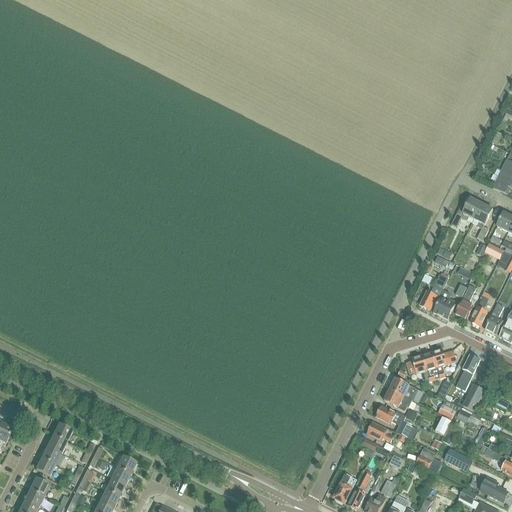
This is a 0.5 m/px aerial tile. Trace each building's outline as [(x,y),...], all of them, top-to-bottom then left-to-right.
[(494,140),(491,146),(497,149),(500,143),(494,140)] [(506,161),(500,173),(511,178),(511,157),(510,156),(507,162),(506,161)] [(475,180),(482,183),(485,177),(478,173),(475,180)] [(511,178),(500,173),(495,184),(496,184),(493,190),(501,194),(504,188),(511,191),(511,178)] [(482,206),(471,200),(466,210),(461,207),(457,215),(451,226),(457,229),(461,220),(467,223),(469,218),(474,221),(482,206)] [(485,227),(493,211),(482,206),(474,221),(479,224),(477,228),(482,230),(477,239),(483,242),(489,231),(483,228),(484,227),(485,227)] [(497,228),(508,234),(511,226),(511,218),(504,214),(497,228)] [(499,246),(501,242),(492,238),(490,242),(499,246)] [(483,258),(485,254),(489,246),(486,244),(484,247),(481,245),(476,255),(483,258)] [(490,245),(489,246),(485,254),(500,262),(500,261),(504,253),(505,252),(490,245)] [(443,258),(450,261),(453,255),(446,252),(443,251),(440,256),(443,258)] [(461,269),(458,275),(471,282),(474,276),(461,269)] [(442,274),(441,276),(440,276),(430,295),(427,293),(419,308),(430,313),(437,299),(439,300),(443,291),(449,280),(448,280),(449,278),(442,274)] [(426,277),(423,283),(429,286),(432,279),(426,277)] [(474,308),(469,306),(477,290),(470,287),(469,289),(468,289),(464,298),(462,302),(455,316),(466,322),(474,308)] [(462,299),(466,290),(461,287),(456,296),(462,299)] [(451,295),(443,291),(439,300),(441,301),(434,315),(448,322),(455,307),(457,304),(450,300),(451,297),(451,295)] [(483,298),(482,302),(481,302),(470,324),(480,329),(487,314),(483,312),(489,301),(491,297),(484,294),(482,298),(483,298)] [(498,305),(497,307),(496,307),(484,331),(496,337),(503,323),(498,320),(504,309),(498,305)] [(511,345),(511,342),(511,314),(506,326),(499,339),(511,345)] [(442,350),(432,354),(440,380),(445,379),(442,368),(457,363),(453,352),(444,355),(442,350)] [(440,380),(432,354),(421,357),(430,384),(440,380)] [(464,372),(456,389),(465,393),(469,385),(473,376),(480,362),(470,356),(462,371),(464,372)] [(430,384),(421,357),(412,360),(412,363),(406,365),(410,376),(416,374),(416,376),(421,375),(424,385),(430,384)] [(398,377),(405,380),(407,375),(406,375),(407,373),(403,371),(402,373),(401,372),(398,377)] [(390,391),(389,392),(412,403),(418,392),(395,380),(393,385),(391,385),(389,390),(390,391)] [(473,413),(484,392),(474,387),(463,408),(473,413)] [(441,390),(438,397),(444,400),(448,393),(441,390)] [(385,397),(386,398),(384,402),(405,413),(407,409),(409,410),(412,403),(389,392),(388,392),(385,397)] [(507,411),(509,405),(499,400),(496,406),(507,411)] [(439,415),(451,422),(456,413),(443,406),(439,415)] [(381,408),(375,420),(390,427),(391,424),(399,428),(396,434),(400,436),(406,440),(412,443),(417,431),(412,428),(403,424),(406,418),(397,413),(396,416),(381,408)] [(408,415),(406,418),(414,423),(416,419),(418,416),(409,411),(408,415)] [(457,421),(460,422),(457,428),(461,430),(460,431),(465,433),(468,427),(467,426),(471,417),(461,412),(457,421)] [(445,438),(449,431),(449,430),(452,424),(442,419),(435,433),(445,438)] [(0,442),(6,445),(13,431),(2,425),(0,428),(0,442)] [(391,444),(393,439),(385,436),(387,432),(372,425),(367,436),(381,444),(383,440),(391,444)] [(53,438),(67,445),(73,433),(59,426),(53,438)] [(483,429),(475,444),(476,444),(481,447),(488,433),(487,432),(483,429)] [(447,435),(444,443),(450,446),(454,439),(447,435)] [(506,457),(510,459),(511,460),(511,439),(504,435),(501,443),(511,448),(506,457)] [(67,445),(53,438),(48,449),(61,456),(67,445)] [(374,453),(377,447),(365,441),(363,447),(374,453)] [(442,445),(435,441),(431,448),(438,452),(442,445)] [(86,454),(90,456),(95,447),(91,445),(86,454)] [(383,450),(377,447),(374,453),(380,456),(383,450)] [(497,455),(493,454),(489,451),(483,448),(480,453),(484,456),(484,457),(492,461),(492,460),(494,461),(504,466),(501,472),(511,477),(511,465),(506,462),(507,461),(497,455)] [(61,456),(48,449),(42,460),(56,467),(61,456)] [(94,458),(98,461),(103,451),(99,449),(94,458)] [(424,450),(420,457),(420,456),(416,465),(428,472),(432,463),(433,463),(436,456),(424,450)] [(373,454),(368,451),(365,457),(371,460),(373,454)] [(466,473),(472,463),(450,451),(445,462),(466,473)] [(90,456),(86,454),(81,464),(86,466),(90,456)] [(390,465),(402,471),(406,463),(394,457),(390,465)] [(98,461),(94,458),(89,467),(94,470),(98,461)] [(117,470),(131,477),(137,465),(123,458),(117,470)] [(56,467),(42,460),(36,472),(50,479),(56,467)] [(103,472),(106,466),(99,463),(96,468),(103,472)] [(410,465),(407,472),(413,475),(416,468),(410,465)] [(79,468),(75,477),(79,479),(83,470),(79,468)] [(131,477),(117,470),(111,481),(125,488),(131,477)] [(87,472),(82,481),(87,483),(92,474),(87,472)] [(348,508),(356,511),(358,511),(365,498),(361,495),(370,478),(365,475),(348,508)] [(346,476),(334,500),(344,506),(352,491),(357,482),(351,479),(346,476)] [(71,483),(70,486),(74,488),(79,479),(75,477),(74,478),(71,483)] [(483,485),(480,493),(503,505),(508,494),(497,488),(498,485),(486,479),(483,485)] [(30,492),(44,499),(50,488),(36,481),(30,492)] [(78,490),(83,492),(87,494),(91,486),(87,483),(82,481),(78,490)] [(125,488),(111,481),(106,492),(120,499),(125,488)] [(387,481),(386,484),(380,494),(391,499),(397,486),(399,483),(395,481),(393,484),(387,481)] [(374,486),(368,499),(371,501),(377,488),(374,486)] [(459,500),(472,506),(476,497),(463,491),(459,500)] [(30,492),(25,504),(38,510),(44,499),(30,492)] [(120,499),(106,492),(100,504),(114,511),(120,499)] [(71,503),(76,505),(80,497),(76,494),(71,503)] [(60,507),(64,509),(68,500),(64,498),(60,507)] [(379,511),(385,502),(379,499),(377,503),(371,500),(365,511),(379,511)] [(426,501),(419,511),(427,511),(431,504),(426,501)] [(72,511),(76,505),(71,503),(66,511),(72,511)]
